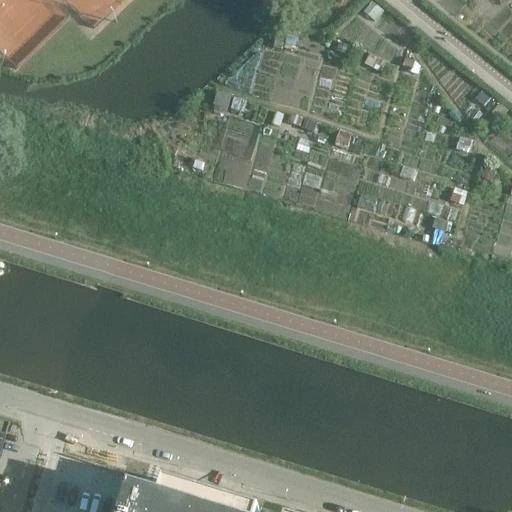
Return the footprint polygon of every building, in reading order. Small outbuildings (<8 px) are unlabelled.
[(372,5),(363,15),(375,24),(383,14),(372,5)] [(284,41),(272,38),(270,49),(281,52),(284,41)] [(286,39),(284,47),(296,50),(298,42),(286,39)] [(348,50),(339,46),(336,54),(345,58),(348,50)] [(384,64),(369,57),(364,67),(380,74),(384,64)] [(414,64),(405,61),(402,69),(411,72),(414,64)] [(231,100),(216,95),(212,108),(227,113),(231,100)] [(489,102),(480,95),(475,102),(483,109),(489,102)] [(247,106),(234,101),(231,112),(244,116),(247,106)] [(506,116),(498,109),(491,117),(500,124),(506,116)] [(283,117),(275,115),(271,127),(279,130),(283,117)] [(303,121),(291,117),(288,126),(300,130),(303,121)] [(316,126),(304,123),(301,131),(313,135),(316,126)] [(352,136),(339,132),(334,147),(347,151),(352,136)] [(471,144),(459,140),(455,151),(467,155),(471,144)] [(495,176),(485,170),(480,179),(491,185),(495,176)] [(465,200),(453,196),(450,205),(462,209),(465,200)] [(452,226),(435,221),(432,231),(449,236),(452,226)] [(161,485),(63,455),(45,511),(250,511),(188,493),(183,508),(157,500),(161,485)]
